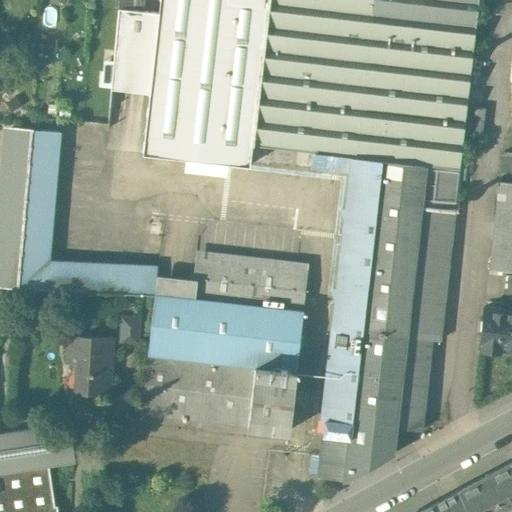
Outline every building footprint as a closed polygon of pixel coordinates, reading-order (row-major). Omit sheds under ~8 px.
[(160,0),(159,13),(142,11),(119,8),(111,89),(150,94),(143,153),(249,165),(268,0),(160,0)] [(268,0),(252,144),(355,156),(349,206),(343,209),(347,218),(339,286),(334,288),(338,297),(335,327),(440,339),(462,140),(478,0),(268,0)] [(493,0),(478,0),(462,140),(477,142),(493,0)] [(31,127),(6,125),(0,192),(0,286),(17,288),(31,127)] [(60,132),(31,127),(28,181),(55,184),(60,132)] [(282,157),(283,155),(282,153),(281,151),(279,150),(277,150),(275,150),(273,151),(272,153),(272,155),(272,158),(273,159),(275,161),(277,161),(279,160),(281,159),(282,157)] [(511,152),(504,151),(500,179),(511,180),(511,152)] [(511,180),(500,179),(491,266),(511,268),(511,180)] [(55,184),(28,181),(17,288),(141,292),(154,292),(155,273),(156,263),(51,259),(55,184)] [(307,269),(195,256),(194,277),(155,273),(154,292),(191,296),(303,309),(307,269)] [(191,296),(154,292),(141,413),(289,431),(303,309),(191,296)] [(511,308),(505,308),(486,306),(482,344),(484,345),(484,349),(501,350),(501,346),(511,347),(511,308)] [(138,341),(139,318),(123,316),(122,340),(138,341)] [(440,339),(335,327),(322,433),(323,433),(320,460),(314,459),(317,471),(318,472),(318,476),(343,479),(344,480),(393,453),(392,452),(395,427),(421,430),(431,339),(440,340),(440,339)] [(112,336),(70,334),(69,360),(78,361),(76,390),(108,393),(112,336)] [(0,433),(0,472),(49,466),(75,462),(69,423),(0,433)] [(511,511),(511,465),(510,462),(459,490),(458,491),(469,511),(511,511)] [(49,466),(0,472),(0,511),(57,511),(57,505),(54,506),(49,466)] [(458,490),(422,510),(422,511),(469,511),(458,491),(458,490)]
